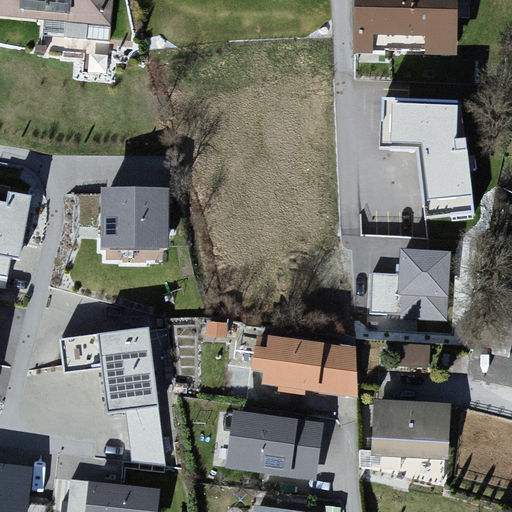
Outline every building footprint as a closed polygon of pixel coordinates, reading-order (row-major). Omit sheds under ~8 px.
[(0,0),(0,13),(110,22),(111,0),(0,0)] [(462,42),(461,0),(355,0),(356,44),(462,42)] [(456,105),(383,102),(381,143),(420,143),(428,213),(469,209),(456,105)] [(104,191),(109,253),(166,248),(161,186),(104,191)] [(0,195),(0,259),(18,262),(27,199),(0,195)] [(207,323),(206,334),(224,334),(225,324),(207,323)] [(147,330),(59,343),(64,371),(103,365),(109,407),(125,404),(158,399),(147,330)] [(352,350),(256,342),(253,380),(349,387),(352,350)] [(430,366),(429,344),(399,345),(400,367),(430,366)] [(478,353),(475,377),(484,378),(488,355),(478,353)] [(167,453),(158,399),(125,404),(133,459),(167,453)] [(445,411),(378,408),(376,450),(443,453),(445,411)] [(241,419),(235,464),(309,473),(315,428),(241,419)] [(0,468),(0,510),(14,511),(22,511),(27,472),(0,468)] [(78,487),(75,511),(156,511),(158,495),(78,487)]
